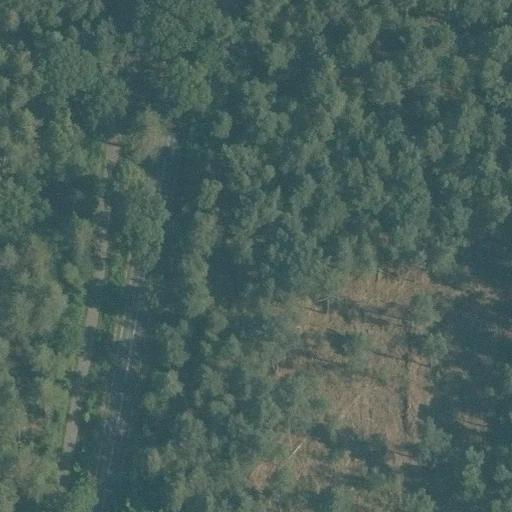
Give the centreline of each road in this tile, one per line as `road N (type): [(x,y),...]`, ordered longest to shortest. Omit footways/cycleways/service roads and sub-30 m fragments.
road 1 (secondary): [(189,0),(94,511)]
road 2 (track): [(0,270),(123,142)]
